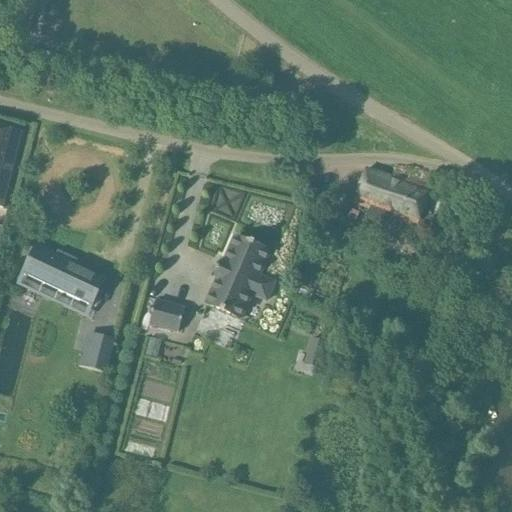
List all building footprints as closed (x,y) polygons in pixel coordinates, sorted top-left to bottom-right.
[(21,133),(0,127),(0,208),(2,209),(21,133)] [(366,171),(353,203),(370,210),(366,220),(372,222),(390,229),(394,220),(402,224),(416,230),(432,187),(393,173),(390,178),(366,171)] [(351,210),(347,220),(355,223),(359,213),(351,210)] [(331,230),(318,227),(313,251),(327,254),(331,230)] [(269,252),(236,238),(225,263),(221,262),(213,279),(217,281),(206,307),(239,321),(250,295),(266,302),(273,285),(258,278),(269,252)] [(36,248),(23,276),(90,308),(103,280),(105,281),(106,280),(106,279),(89,271),(88,272),(73,264),(75,260),(57,252),(55,255),(35,246),(34,247),(35,248),(36,248)] [(428,270),(430,266),(424,263),(422,267),(417,265),(415,269),(413,274),(417,276),(424,279),(428,270)] [(184,310),(155,303),(149,326),(178,334),(184,310)] [(90,337),(86,352),(109,358),(105,375),(106,375),(115,342),(114,341),(113,343),(90,337)] [(312,340),(308,353),(325,358),(329,345),(312,340)]
